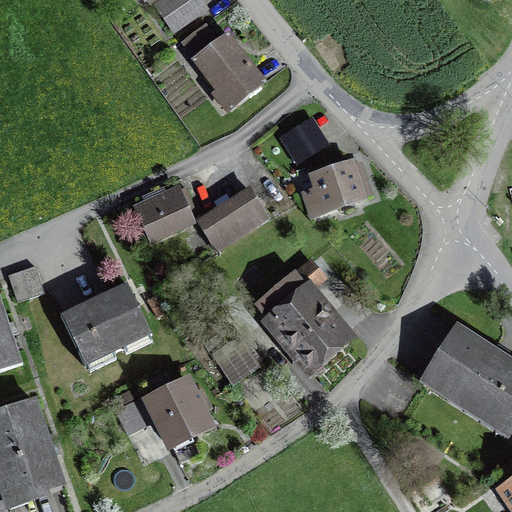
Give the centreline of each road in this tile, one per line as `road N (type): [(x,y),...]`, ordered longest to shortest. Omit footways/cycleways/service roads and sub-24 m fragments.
road 1 (residential): [(451,224),(378,358),(349,388),(290,435),(156,511)]
road 2 (residential): [(0,253),(244,140),(319,80)]
road 3 (unclassified): [(351,117),(418,126),(456,111),(511,70)]
road 4 (unclassified): [(451,224),(511,79)]
road 5 (unclassified): [(451,224),(351,117)]
